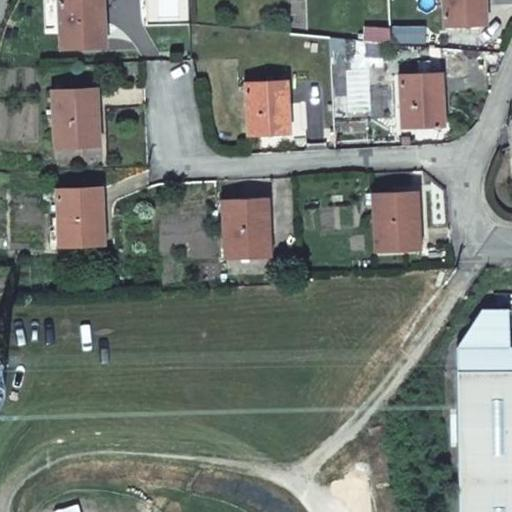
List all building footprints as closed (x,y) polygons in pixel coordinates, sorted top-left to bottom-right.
[(59,28),(57,0),(43,0),(44,29),(59,28)] [(57,0),(59,28),(60,48),(103,46),(100,6),(102,6),(101,0),(57,0)] [(442,0),(444,26),(481,24),(480,6),(483,6),(482,0),(442,0)] [(398,77),(402,128),(442,126),(440,92),(437,92),(436,76),(398,77)] [(244,83),(247,134),(288,132),(286,99),(284,99),(282,82),(244,83)] [(51,91),(53,147),(97,145),(94,106),(95,106),(94,88),(51,91)] [(55,189),(58,246),(101,244),(99,227),(101,227),(99,188),(55,189)] [(414,192),(371,194),(375,251),(417,248),(416,231),(418,231),(414,192)] [(221,202),(224,259),(266,256),(266,238),(267,238),(264,199),(221,202)] [(509,346),(508,309),(480,309),(455,347),(509,346)] [(511,346),(509,346),(455,347),(455,371),(511,370),(511,346)] [(457,511),(511,511),(511,370),(455,371),(457,511)]
